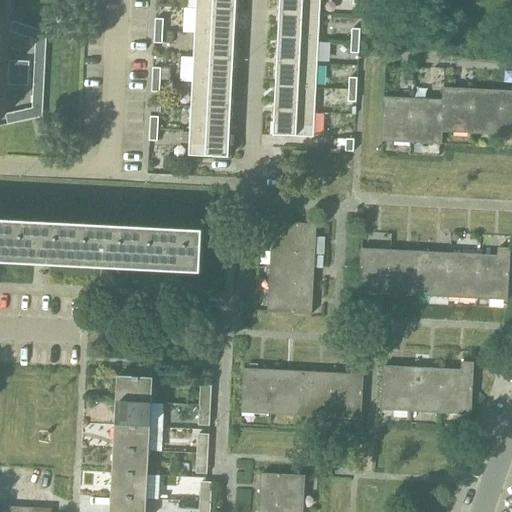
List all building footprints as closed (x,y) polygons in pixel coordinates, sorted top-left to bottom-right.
[(235,12),(235,0),(195,0),(195,10),(235,12)] [(319,0),(279,0),(279,14),(319,16),(319,0)] [(195,10),(194,34),(234,36),(235,12),(195,10)] [(279,14),(278,38),(318,40),(319,16),(279,14)] [(162,20),(154,20),(154,32),(162,32),(162,20)] [(31,110),(5,115),(7,126),(41,118),(46,34),(12,23),(9,33),(35,41),(31,110)] [(350,42),(358,42),(359,30),(351,30),(350,42)] [(162,32),(154,32),(153,44),(161,44),(162,32)] [(233,61),(234,36),(194,34),(193,59),(233,61)] [(276,63),(316,65),(318,40),(278,38),(276,63)] [(358,54),(358,52),(358,42),(350,42),(350,54),(358,54)] [(193,59),(191,83),(231,85),(233,61),(193,59)] [(9,61),(7,85),(27,86),(29,62),(9,61)] [(276,63),(275,87),(315,89),(316,65),(276,63)] [(152,69),(151,81),(159,81),(160,69),(152,69)] [(348,91),(356,91),(356,79),(348,79),(348,91)] [(159,93),(159,81),(151,81),(150,93),(159,93)] [(230,110),(231,85),(191,83),(190,108),(230,110)] [(275,87),(274,112),(314,114),(315,89),(275,87)] [(442,89),(442,106),(441,127),(442,127),(453,128),(453,134),(471,135),(471,129),(473,96),(472,96),(456,95),(456,90),(442,89)] [(356,91),(348,91),(347,103),(355,103),(356,91)] [(501,130),(502,97),(501,97),(485,96),(486,91),(472,91),(472,96),(473,96),(471,129),(482,130),(482,135),(500,136),(501,131),(501,130)] [(511,92),(502,92),(501,97),(502,97),(501,130),(501,131),(511,131),(511,132),(511,137),(511,136),(511,92)] [(411,144),(411,138),(413,105),(412,105),(401,104),(401,100),(383,99),(381,137),(393,137),(393,143),(411,144)] [(411,138),(423,139),(422,144),(441,145),(442,127),(441,127),(442,106),(430,106),(430,101),(412,100),(412,105),(413,105),(411,138)] [(190,108),(189,132),(229,134),(230,110),(190,108)] [(314,114),(274,112),(273,137),(313,139),(314,114)] [(149,118),(149,130),(157,130),(157,118),(149,118)] [(149,130),(148,142),(156,142),(157,130),(149,130)] [(182,133),(182,143),(188,143),(188,157),(228,159),(229,134),(189,132),(189,133),(182,133)] [(345,140),(345,152),(353,153),(353,141),(345,140)] [(72,225),(7,222),(5,264),(70,268),(72,225)] [(275,254),(309,255),(310,239),(314,240),(315,233),(315,226),(277,224),(277,233),(276,237),(270,236),(269,254),(275,255),(275,254)] [(70,268),(135,271),(137,229),(72,225),(70,268)] [(137,229),(135,271),(200,275),(202,232),(137,229)] [(479,261),(477,294),(488,295),(488,300),(506,301),(509,249),(497,249),(496,260),(491,260),(492,257),(478,256),(478,261),(479,261)] [(390,256),(389,256),(373,255),(373,251),(360,250),(358,288),(370,289),(370,294),(388,295),(389,290),(390,256)] [(390,252),(389,256),(390,256),(389,290),(400,290),(400,296),(418,297),(418,291),(419,258),(403,257),(403,252),(390,252)] [(449,259),(448,260),(432,259),(432,254),(419,253),(419,258),(418,291),(429,292),(429,297),(447,298),(448,293),(449,259)] [(268,284),(274,284),(307,285),(308,269),(313,269),(314,255),(309,255),(275,254),(275,255),(275,266),(269,266),(268,284)] [(449,254),(448,260),(449,259),(448,293),(459,293),(459,299),(477,300),(477,294),(479,261),(478,261),(462,260),(462,255),(449,254)] [(267,295),(266,313),(305,316),(307,298),(311,299),(312,285),(307,285),(274,284),(273,295),(267,295)] [(440,409),(441,409),(452,410),(452,416),(470,416),(472,365),(460,364),(460,375),(454,375),(454,371),(442,371),(441,375),(440,409)] [(331,375),(331,380),(332,380),(330,414),(342,414),(342,420),(360,421),(362,369),(351,368),(350,379),(344,379),(345,376),(331,375)] [(382,368),(380,406),(393,407),(392,412),(410,413),(410,408),(412,374),(395,374),(396,368),(382,368)] [(412,369),(412,374),(410,408),(422,408),(422,414),(440,414),(440,409),(441,375),(425,375),(425,370),(412,369)] [(243,371),(241,409),(253,410),(253,415),(271,416),(271,410),(273,377),(272,377),(256,377),(256,371),(243,371)] [(301,418),(301,412),(302,379),(286,378),(286,373),(272,372),(272,377),(273,377),(271,410),(283,411),(282,417),(301,418)] [(302,379),(301,412),(313,413),(312,418),(330,419),(330,414),(332,380),(331,380),(315,379),(315,374),(302,374),(302,379)] [(116,378),(115,403),(150,404),(151,380),(116,378)] [(199,388),(199,407),(209,408),(210,388),(199,388)] [(114,427),(149,429),(150,404),(115,403),(114,427)] [(208,427),(209,408),(199,407),(186,407),(186,419),(198,420),(198,427),(208,427)] [(114,427),(113,451),(148,452),(149,429),(114,427)] [(207,456),(208,436),(197,435),(196,455),(207,456)] [(146,476),(148,452),(113,451),(111,475),(146,476)] [(207,456),(196,455),(195,475),(206,475),(207,456)] [(111,475),(110,499),(145,501),(146,476),(111,475)] [(304,477),(265,475),(264,492),(259,492),(259,505),(302,507),(297,506),(297,495),(303,495),(304,477)] [(200,484),(199,504),(210,504),(211,484),(200,484)] [(144,511),(145,501),(110,499),(109,511),(144,511)]
